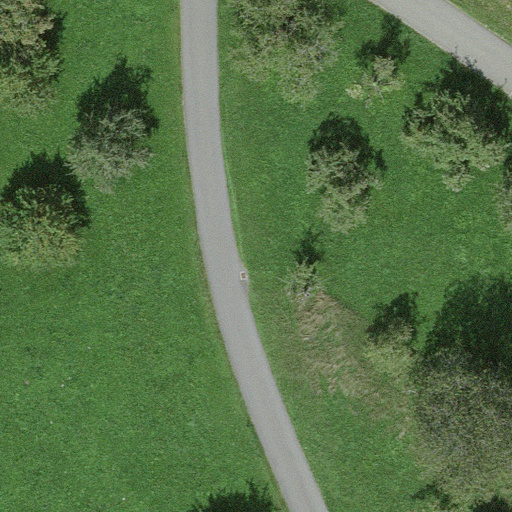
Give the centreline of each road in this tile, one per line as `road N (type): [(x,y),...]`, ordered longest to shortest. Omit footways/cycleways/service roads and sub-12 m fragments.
road 1 (unclassified): [(312,511),(240,298),(207,85),(208,0)]
road 2 (tertiary): [(511,68),(411,0)]
